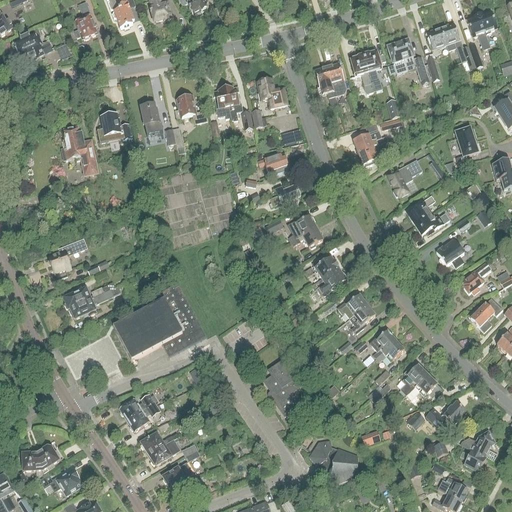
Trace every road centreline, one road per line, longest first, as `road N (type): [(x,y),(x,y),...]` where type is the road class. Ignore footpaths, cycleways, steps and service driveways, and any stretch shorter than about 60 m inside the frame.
road 1 (residential): [(511,410),(442,345),(369,252),(325,169),(283,38)]
road 2 (tertiary): [(0,98),(283,38)]
road 3 (residential): [(208,511),(293,473),(218,361)]
road 4 (tertiary): [(60,394),(0,243)]
road 5 (residential): [(70,410),(213,354),(218,361)]
road 6 (tertiary): [(283,38),(405,0)]
road 7 (tertiary): [(135,511),(70,410)]
